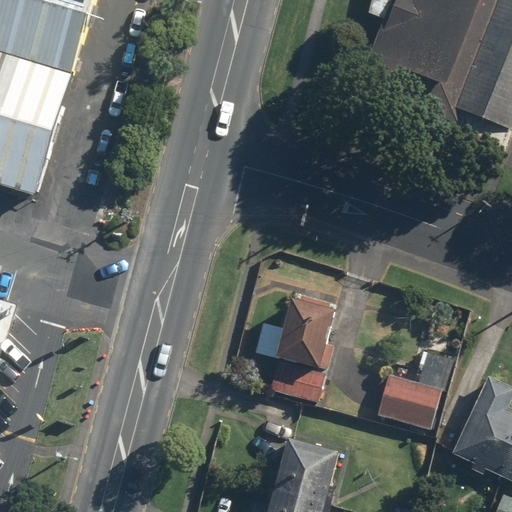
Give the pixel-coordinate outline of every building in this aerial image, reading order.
[(0,0),(0,52),(74,75),(96,0),(0,0)] [(496,0),(393,0),(359,86),(448,121),(496,0)] [(511,121),(511,0),(500,0),(456,111),(508,132),(511,121)] [(0,192),(35,203),(74,75),(0,52),(0,192)] [(342,306),(296,296),(283,358),(328,368),(342,306)] [(0,303),(0,336),(9,306),(0,303)] [(274,361),(267,388),(323,403),(330,376),(274,361)] [(392,375),(379,414),(435,432),(448,393),(392,375)] [(511,382),(497,375),(458,452),(511,480),(511,382)] [(329,511),(344,451),(295,440),(278,511),(329,511)] [(511,511),(511,497),(504,494),(496,511),(511,511)]
